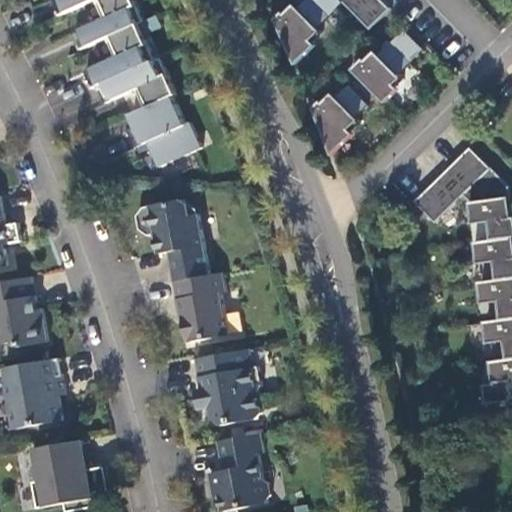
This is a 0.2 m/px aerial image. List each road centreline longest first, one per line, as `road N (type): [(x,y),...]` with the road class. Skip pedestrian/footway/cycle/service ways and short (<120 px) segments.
road 1 (residential): [(0,53),(84,234),(156,511)]
road 2 (residential): [(313,231),(386,511)]
road 3 (residential): [(501,55),(313,231)]
road 4 (residential): [(213,0),(283,145),(313,231)]
